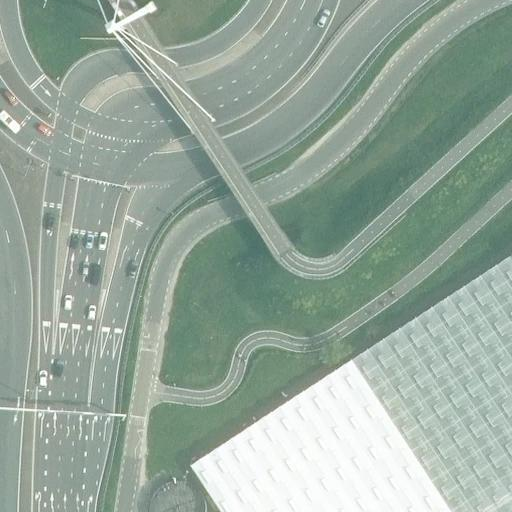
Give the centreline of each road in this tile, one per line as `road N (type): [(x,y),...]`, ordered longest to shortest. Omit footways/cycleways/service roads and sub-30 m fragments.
road 1 (unclassified): [(124,511),(147,334),(175,242),(197,220),(300,174),(358,126),(426,39),(483,0)]
road 2 (primary): [(64,477),(141,212),(179,167)]
road 3 (primary): [(64,477),(53,326),(61,146)]
road 4 (primary): [(64,477),(106,161)]
road 5 (primary): [(179,167),(266,134),(307,103),(401,0)]
road 6 (primary): [(0,245),(10,316),(1,511)]
road 7 (primary): [(72,108),(97,67),(196,53),(222,41),(258,0)]
road 8 (primary): [(133,120),(214,99),(258,77),(315,0)]
road 9 (primary): [(10,0),(18,48),(39,81),(72,108)]
